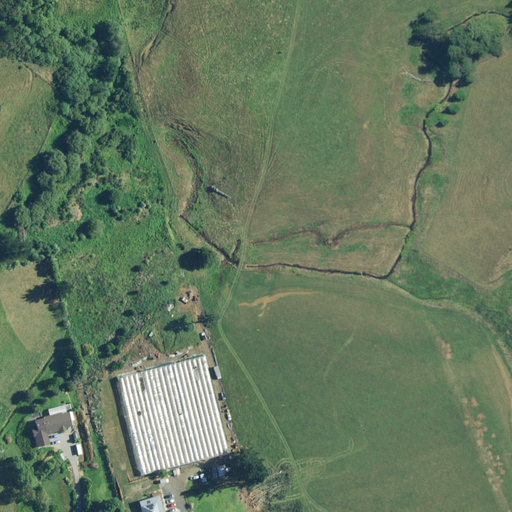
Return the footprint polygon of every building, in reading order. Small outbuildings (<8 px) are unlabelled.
[(202,355),(115,377),(140,475),(227,454),(202,355)] [(35,427),(30,429),(35,448),(50,444),(47,433),(71,427),(67,409),(33,418),(35,427)] [(226,465),(217,468),(219,477),(229,474),(226,465)] [(129,480),(130,485),(139,483),(137,477),(129,480)] [(165,511),(159,493),(137,500),(140,511),(165,511)]
